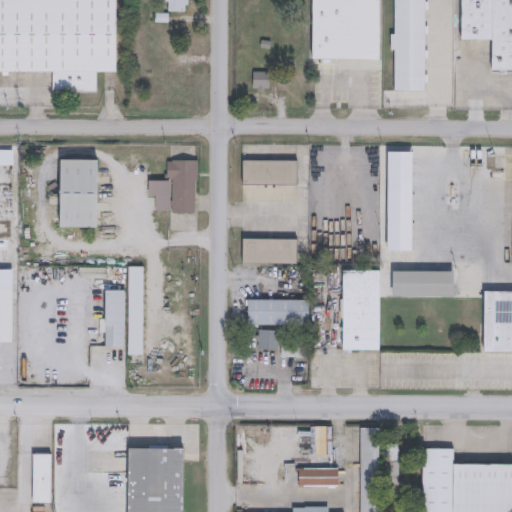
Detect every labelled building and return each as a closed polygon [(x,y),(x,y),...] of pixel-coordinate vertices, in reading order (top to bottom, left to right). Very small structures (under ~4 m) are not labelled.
[(97,72),(97,93),(58,93),(53,93),(54,72),(0,72),(0,0),(116,0),(116,72),(115,72),(106,72),(97,72)] [(188,0),(188,5),(185,5),(185,12),(168,12),(169,2),(164,2),(164,0),(188,0)] [(376,0),(376,60),(308,59),(308,0),(376,0)] [(423,0),(423,2),(425,2),(425,10),(423,10),(423,27),(425,27),(425,34),(423,34),(423,51),(425,51),(425,59),(423,58),(422,76),(425,76),(425,83),(423,83),(423,92),(391,91),(392,51),(388,51),(388,34),(391,34),(391,0),(423,0)] [(433,0),(448,1),(447,24),(432,24),(433,0)] [(511,0),(511,70),(490,70),(489,70),(489,41),(459,41),(459,40),(458,0),(511,0)] [(269,88),(254,88),(254,73),(269,73),(269,88)] [(97,161),(96,229),(59,229),(60,175),(56,175),(56,166),(60,166),(60,161),(97,161)] [(199,161),(199,182),(197,182),(196,214),(173,214),(173,180),(172,180),(172,178),(166,178),(166,175),(168,175),(168,162),(173,162),(173,161),(199,161)] [(294,161),(294,167),(301,167),(301,181),(294,181),(294,186),(243,186),(241,186),(240,186),(240,161),(241,161),(243,161),(294,161)] [(171,182),(171,211),(157,211),(157,196),(150,196),(150,182),(171,182)] [(295,241),(294,264),(240,263),(241,240),(295,241)] [(143,356),(129,356),(129,268),(144,268),(143,356)] [(376,351),(341,350),(341,349),(341,272),(376,272),(376,349),(376,351)] [(451,298),(390,297),(390,273),(451,273),(451,298)] [(13,344),(0,344),(0,289),(13,289),(13,344)] [(125,347),(106,347),(106,292),(125,292),(125,347)] [(511,354),(481,353),(482,293),(482,292),(511,292),(511,354)] [(306,301),(305,326),(245,326),(245,301),(306,301)] [(276,331),(275,338),(305,338),(304,359),(278,358),(278,355),(279,346),(275,345),(275,351),(255,351),(256,342),(253,342),(253,336),(256,336),(256,330),(276,331)] [(312,455),(332,455),(332,426),(312,426),(312,455)] [(376,511),(358,511),(358,427),(377,427),(376,511)] [(396,495),(382,495),(382,443),(396,443),(396,495)] [(451,448),(451,463),(511,463),(511,511),(420,511),(421,448),(451,448)] [(184,452),(183,511),(127,511),(129,451),(184,452)] [(52,504),(34,504),(34,453),(52,453),(52,504)] [(335,486),(301,486),(301,468),(335,468),(335,486)]
